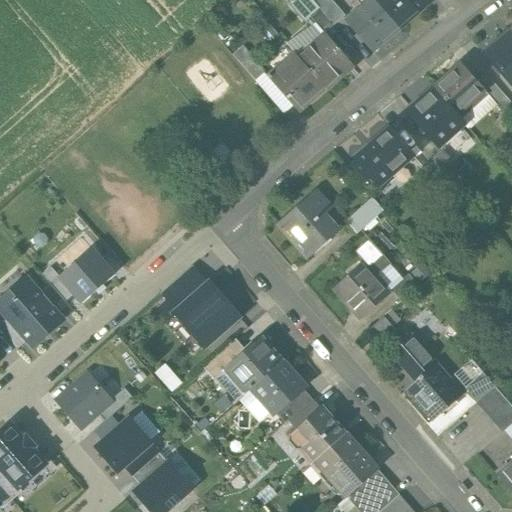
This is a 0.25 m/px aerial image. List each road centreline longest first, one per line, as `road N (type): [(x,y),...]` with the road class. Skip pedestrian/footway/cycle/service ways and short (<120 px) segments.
road 1 (residential): [(226,218),(478,511)]
road 2 (residential): [(504,0),(226,218)]
road 3 (residential): [(17,393),(226,218)]
road 4 (residential): [(92,511),(89,485),(17,393)]
